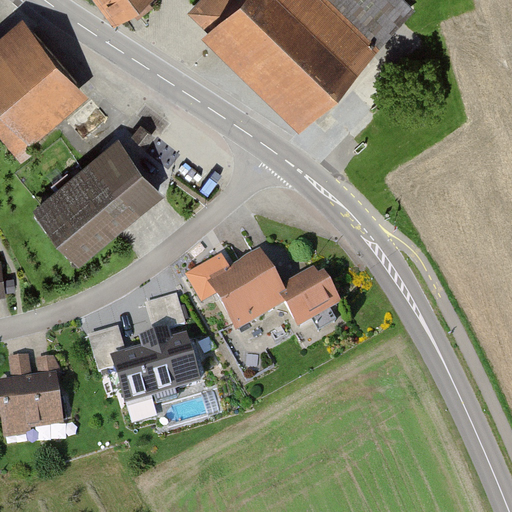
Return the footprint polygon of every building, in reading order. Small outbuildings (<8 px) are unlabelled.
[(91,0),(110,26),(147,0),(91,0)] [(213,0),(200,39),(297,133),(419,13),(405,0),(213,0)] [(22,18),(0,36),(0,114),(27,147),(87,98),(22,18)] [(163,197),(118,141),(29,211),(74,267),(163,197)] [(260,257),(206,289),(234,336),(278,310),(294,337),(338,311),(315,272),(281,293),(260,257)] [(189,341),(112,363),(125,409),(202,387),(189,341)] [(13,384),(0,386),(0,433),(1,442),(69,431),(58,360),(38,364),(40,380),(31,381),(27,360),(10,363),(13,384)]
